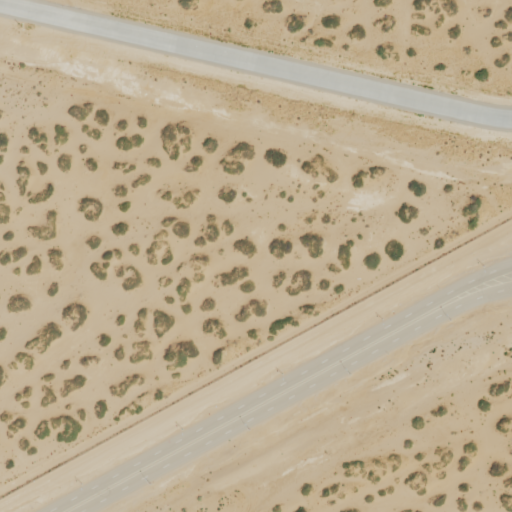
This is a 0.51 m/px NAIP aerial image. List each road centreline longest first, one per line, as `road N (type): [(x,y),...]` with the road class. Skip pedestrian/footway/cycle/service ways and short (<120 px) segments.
road 1 (residential): [(0,6),(511,117)]
road 2 (tertiary): [(62,511),(397,328)]
road 3 (tertiary): [(511,263),(415,308),(397,328)]
road 4 (tertiary): [(397,328),(511,286)]
